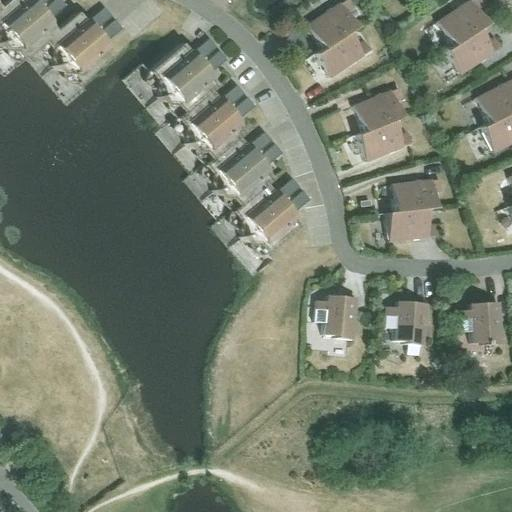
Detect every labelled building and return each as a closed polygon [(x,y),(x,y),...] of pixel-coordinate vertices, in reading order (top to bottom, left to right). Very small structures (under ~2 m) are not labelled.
[(4,0),(0,4),(0,47),(2,50),(3,54),(4,58),(8,61),(12,63),(16,62),(20,60),(34,48),(51,31),(37,15),(42,11),(48,18),(62,6),(56,0),(51,0),(41,9),(39,7),(38,5),(44,0),(33,0),(37,4),(31,8),(24,0),(4,0)] [(344,13),(352,7),(346,0),(342,0),(338,4),(337,3),(302,26),(318,49),(310,55),(353,26),(344,13)] [(472,10),(480,5),(477,0),(468,0),(466,1),(431,24),(446,47),(438,52),(438,53),(482,24),(472,10)] [(51,31),(34,48),(35,52),(37,55),(40,57),(44,59),(47,59),(51,65),(48,67),(51,70),(54,68),(58,73),(58,77),(61,82),(64,84),(68,85),(72,85),(76,83),(108,56),(93,38),(98,33),(104,40),(118,29),(110,21),(97,32),(94,28),(107,17),(100,8),(86,20),(92,27),(87,31),(72,13),(51,31)] [(474,30),(482,25),(482,24),(438,53),(454,76),(489,53),(489,52),(497,47),(491,38),(483,43),(474,30)] [(345,32),(353,27),(353,26),(310,55),(325,78),(360,55),(368,49),(362,40),(354,46),(345,32)] [(192,62),(177,44),(144,72),(142,75),(141,79),(141,83),(144,87),(147,90),(151,90),(156,95),(153,98),(156,101),(159,99),(163,104),(163,107),(164,110),(165,113),(167,115),(169,117),(172,118),(206,92),(213,86),(198,69),(203,65),(209,72),(222,60),(215,52),(201,63),(198,59),(212,48),(205,39),(191,51),(197,58),(192,62)] [(511,78),(507,81),(470,100),(482,124),(474,129),(511,109),(511,78)] [(220,109),(206,92),(172,118),(170,122),(169,126),(169,130),(171,134),(175,136),(179,137),(183,142),(180,144),(183,148),(186,146),(190,151),(191,154),(191,157),(193,160),(196,163),(200,165),(233,139),(240,133),(225,115),(230,111),(236,118),(250,107),(242,98),(229,110),(226,106),(239,94),(232,86),(219,97),(225,104),(220,109)] [(392,102),(401,98),(397,88),(388,91),(349,107),(359,132),(350,136),(351,137),(398,117),(392,102)] [(511,111),(511,110),(511,109),(474,129),(487,154),(511,141),(511,111)] [(390,121),(399,117),(398,117),(351,137),(361,162),(400,146),(409,142),(405,132),(396,136),(390,121)] [(233,139),(200,165),(197,168),(196,172),(197,177),(199,180),(202,183),(206,184),(211,189),(208,191),(211,195),(214,192),(218,197),(218,200),(219,203),(220,206),(222,208),(224,210),(227,212),(261,186),(268,180),(253,162),(258,158),(264,165),(277,153),(270,145),(257,156),(254,153),(267,141),(260,133),(246,144),(252,151),(247,155),(233,139)] [(511,175),(503,179),(511,204),(503,208),(511,205),(511,175)] [(275,202),(261,186),(227,212),(225,215),(224,219),(224,223),(226,227),(230,229),(234,230),(238,235),(235,238),(239,241),(241,239),(246,244),(246,248),(248,252),(251,255),(255,256),(259,256),(263,254),(295,227),(280,209),(285,204),(291,211),(305,200),(298,192),(284,203),(281,199),(295,188),(287,179),(274,191),(280,198),(275,202)] [(430,192),(439,191),(438,180),(429,181),(387,185),(390,213),(380,214),(381,214),(432,208),(430,192)] [(511,205),(503,208),(511,232),(511,205)] [(422,210),(432,209),(432,208),(381,214),(384,242),(426,237),(425,237),(435,236),(434,225),(424,226),(422,210)] [(349,341),(352,299),(322,296),(322,302),(312,301),(310,323),(320,324),(319,336),(330,336),(329,339),(349,341)] [(419,346),(422,304),(392,302),(392,308),(382,307),(381,329),(390,330),(389,342),(400,342),(400,345),(419,346)] [(478,346),(497,345),(494,303),(465,304),(465,310),(455,311),(456,333),(466,332),(467,344),(477,343),(478,346)] [(34,469),(41,463),(35,456),(27,462),(34,469)]
